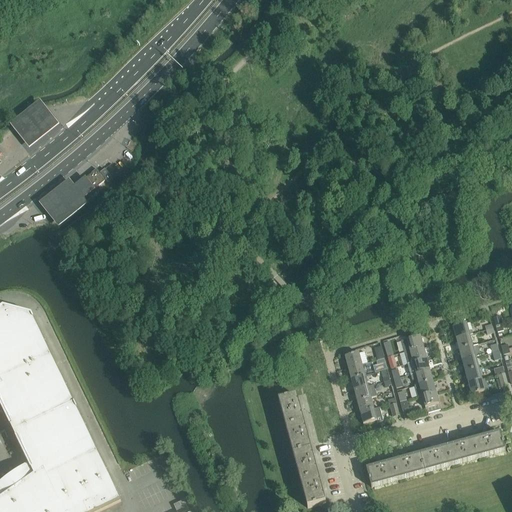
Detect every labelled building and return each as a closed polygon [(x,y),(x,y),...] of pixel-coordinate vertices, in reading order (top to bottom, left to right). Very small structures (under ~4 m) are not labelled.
[(12,130),(26,149),(30,154),(55,135),(62,130),(43,106),(34,113),(12,130)] [(101,173),(100,174),(107,183),(112,180),(105,170),(101,173)] [(86,180),(85,181),(94,192),(95,191),(106,182),(97,171),(86,180)] [(87,184),(90,181),(87,178),(76,187),(70,180),(41,204),(60,228),(90,204),(86,199),(94,192),(87,184)] [(0,511),(103,511),(121,504),(77,412),(74,406),(34,322),(32,317),(3,310),(0,312),(0,407),(11,430),(16,441),(34,478),(33,478),(33,479),(5,498),(0,501),(0,511)] [(500,318),(494,320),(496,330),(502,328),(500,318)] [(467,325),(453,329),(456,341),(470,337),(473,336),(472,332),(469,333),(467,325)] [(470,337),(456,341),(459,352),(473,348),(470,337)] [(407,342),(401,343),(404,355),(410,353),(424,349),(421,338),(407,342)] [(391,346),(385,348),(388,359),(394,357),(391,346)] [(490,347),(492,355),(498,353),(497,346),(490,347)] [(473,348),(459,352),(462,363),(476,359),(481,358),(478,347),(473,348)] [(410,353),(404,355),(408,366),(413,364),(427,361),(424,349),(410,353)] [(381,350),(375,351),(378,362),(384,360),(381,350)] [(498,353),(492,355),(494,362),(501,361),(498,353)] [(345,359),(348,370),(362,366),(359,355),(345,359)] [(476,359),(462,363),(465,374),(479,370),(476,359)] [(413,364),(408,366),(411,377),(416,376),(430,372),(427,361),(413,364)] [(362,366),(348,370),(351,381),(365,377),(362,366)] [(503,369),(494,371),(495,378),(498,377),(505,375),(503,369)] [(479,370),(465,374),(468,385),(482,381),(479,370)] [(416,376),(411,377),(412,383),(417,381),(419,387),(433,383),(430,372),(416,376)] [(505,375),(498,377),(501,388),(508,387),(505,375)] [(365,377),(351,381),(354,392),(368,389),(365,377)] [(400,380),(394,382),(396,390),(402,388),(400,380)] [(482,381),(468,385),(471,397),(485,393),(482,381)] [(419,387),(414,388),(417,399),(422,398),(436,394),(433,383),(419,387)] [(368,389),(354,392),(357,404),(371,400),(377,398),(374,387),(368,389)] [(404,393),(397,395),(400,404),(406,402),(404,393)] [(436,394),(422,398),(425,409),(427,415),(440,411),(439,406),(436,394)] [(278,402),(286,429),(304,424),(297,397),(278,402)] [(371,400),(357,404),(360,415),(374,411),(371,400)] [(406,402),(400,404),(403,415),(409,414),(406,402)] [(396,405),(390,407),(393,418),(399,417),(396,405)] [(380,409),(374,411),(360,415),(363,426),(376,423),(377,425),(383,423),(380,409)] [(304,424),(286,429),(293,456),(311,451),(304,424)] [(500,435),(473,442),(478,460),(505,453),(500,435)] [(473,442),(447,449),(452,468),(478,460),(473,442)] [(447,449),(420,457),(425,475),(452,468),(447,449)] [(311,451),(293,456),(300,483),(319,478),(311,451)] [(420,457),(393,464),(398,482),(425,475),(420,457)] [(398,482),(393,464),(366,471),(371,489),(398,482)] [(319,478),(300,483),(308,510),(326,505),(319,478)] [(174,507),(176,511),(188,511),(189,511),(184,502),(174,507)]
